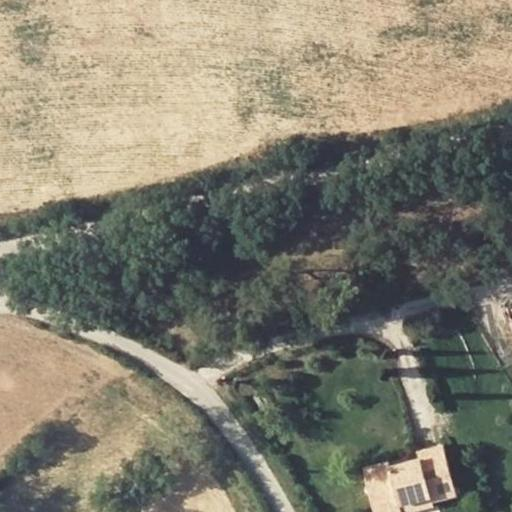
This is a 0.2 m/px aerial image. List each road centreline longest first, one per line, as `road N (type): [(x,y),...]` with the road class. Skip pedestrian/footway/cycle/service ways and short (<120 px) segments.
road 1 (unclassified): [(0,249),(511,135)]
road 2 (residential): [(511,281),(258,347),(191,381)]
road 3 (unclassified): [(0,298),(124,344),(191,381)]
road 4 (unclassified): [(191,381),(234,424),(285,511)]
